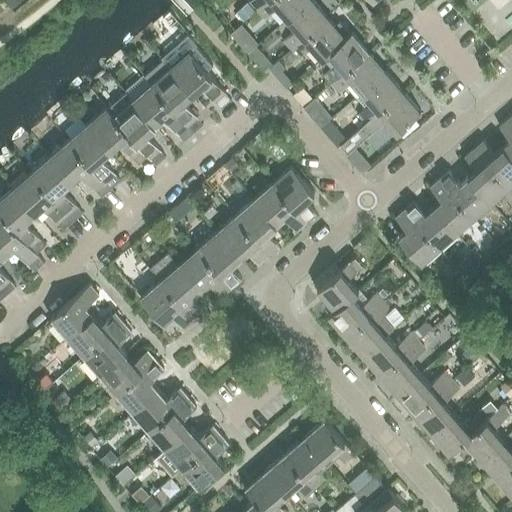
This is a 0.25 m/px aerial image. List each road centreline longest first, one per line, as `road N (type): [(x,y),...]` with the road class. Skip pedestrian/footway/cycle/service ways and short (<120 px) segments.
road 1 (residential): [(367,208),(261,96),(0,328)]
road 2 (residential): [(458,511),(267,296),(367,208)]
road 3 (residential): [(367,208),(494,101)]
